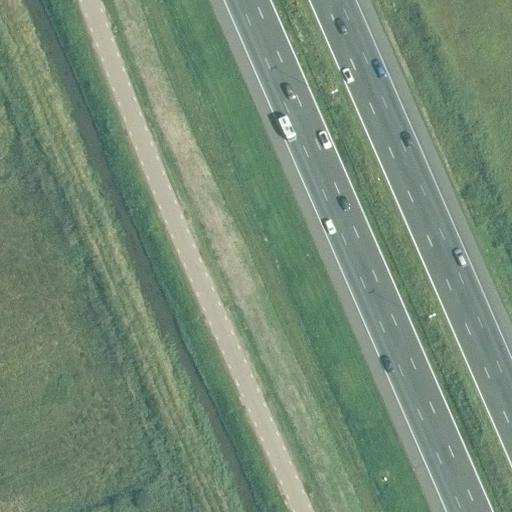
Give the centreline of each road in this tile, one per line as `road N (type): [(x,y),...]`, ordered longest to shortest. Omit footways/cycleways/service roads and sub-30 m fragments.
road 1 (motorway): [(246,0),(468,511)]
road 2 (unclassified): [(301,511),(138,139),(89,0)]
road 3 (motorway): [(511,410),(332,0)]
